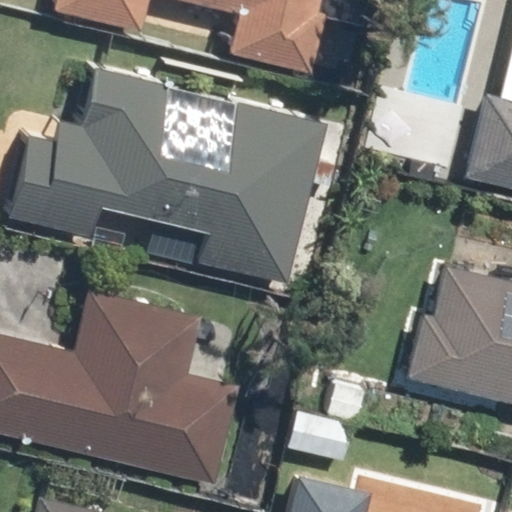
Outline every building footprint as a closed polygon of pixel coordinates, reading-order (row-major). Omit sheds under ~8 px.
[(34,0),(32,10),(123,32),(130,0),(165,0),(217,13),(207,52),(287,72),(304,0),(34,0)] [(448,175),(511,190),(511,0),(490,0),(489,5),(511,10),(511,88),(471,78),(448,175)] [(15,109),(0,171),(0,215),(74,234),(80,207),(138,221),(132,248),(270,282),(311,117),(77,61),(62,120),(15,109)] [(423,140),(363,129),(357,162),(417,174),(423,140)] [(511,277),(418,256),(389,378),(511,406),(511,277)] [(0,333),(0,434),(200,483),(225,381),(171,368),(184,312),(70,285),(55,347),(0,333)] [(280,407),(337,418),(346,375),(288,364),(280,407)] [(337,418),(280,407),(272,449),(329,460),(337,418)] [(275,469),(264,511),(348,511),(354,487),(275,469)] [(98,511),(21,493),(16,511),(98,511)]
